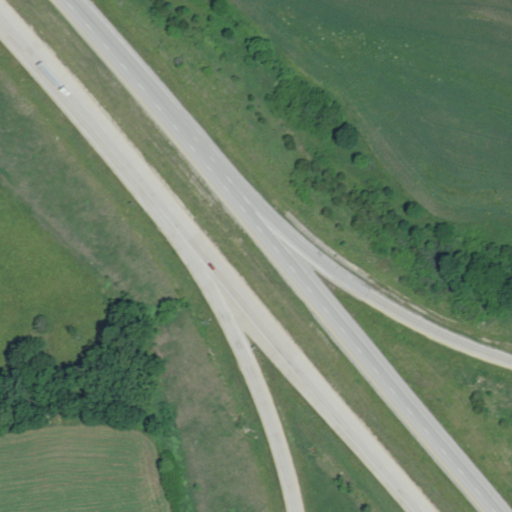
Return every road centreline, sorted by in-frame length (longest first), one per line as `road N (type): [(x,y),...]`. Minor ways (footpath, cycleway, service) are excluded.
road 1 (trunk): [(502,511),(67,0)]
road 2 (trunk): [(0,38),(238,316),(355,431),(421,511)]
road 3 (trunk): [(511,355),(268,239)]
road 4 (trunk): [(238,316),(278,441),(289,511)]
